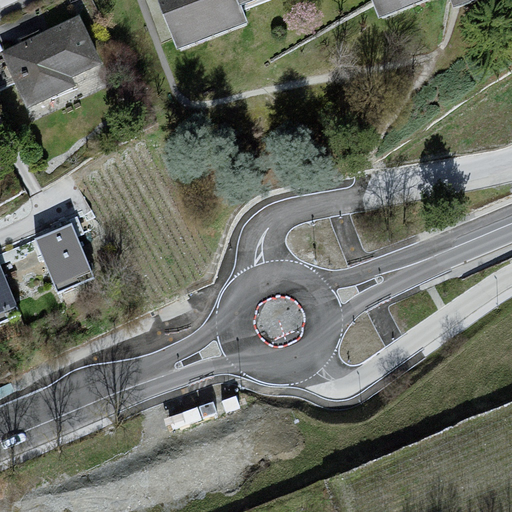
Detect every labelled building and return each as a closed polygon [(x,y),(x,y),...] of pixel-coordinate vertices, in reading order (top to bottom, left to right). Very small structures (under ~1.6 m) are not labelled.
[(237,0),(160,0),(181,51),(248,24),(243,12),(237,0)] [(237,0),(243,12),(273,0),(237,0)] [(373,0),(381,19),(431,0),(373,0)] [(80,16),(2,53),(31,115),(83,91),(77,79),(103,66),(80,16)] [(71,224),(35,240),(58,293),(94,277),(71,224)] [(0,264),(0,322),(20,314),(0,264)]
